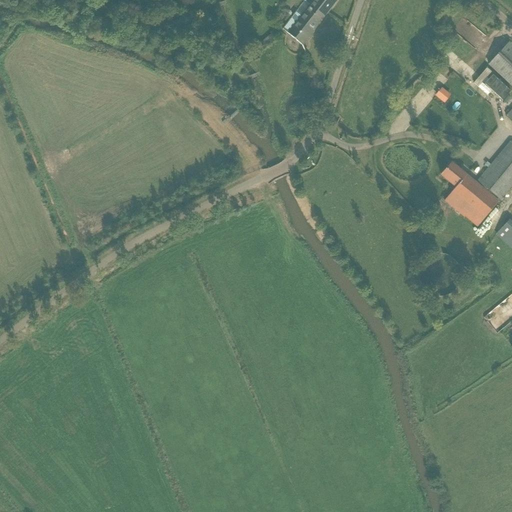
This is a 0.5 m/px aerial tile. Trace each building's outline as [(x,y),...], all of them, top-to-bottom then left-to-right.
[(308,6),(299,17),(295,13),(282,30),(302,45),(337,0),(305,0),(303,2),(308,6)] [(102,11),(105,19),(115,15),(112,7),(102,11)] [(262,51),(275,40),(277,39),(272,34),(258,46),(262,51)] [(511,45),(508,42),(488,64),(511,86),(511,45)] [(478,87),(482,82),(486,78),(491,72),(486,68),(473,83),(478,87)] [(511,91),(492,74),(484,84),(502,101),(511,91)] [(436,96),(444,103),(450,95),(442,89),(436,96)] [(498,202),(496,200),(498,198),(500,199),(511,184),(511,142),(510,141),(478,181),(484,187),(482,189),(466,175),(451,163),(441,175),(456,187),(444,201),(477,227),(498,202)] [(511,223),(508,220),(495,234),(496,235),(497,236),(500,239),(511,226),(511,223)]
